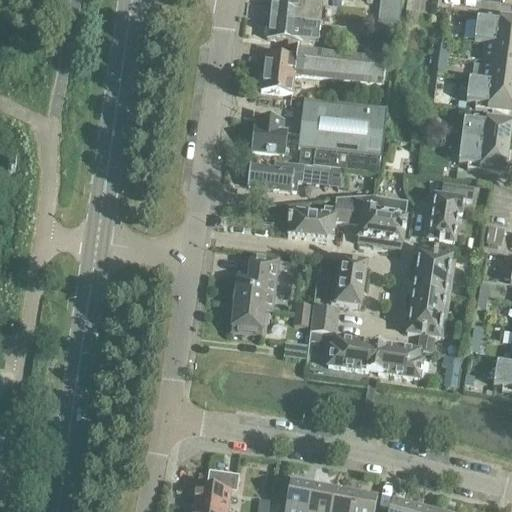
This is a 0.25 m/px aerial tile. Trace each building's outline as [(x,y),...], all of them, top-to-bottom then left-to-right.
[(397,40),(401,0),(380,0),(376,38),(397,40)] [(319,29),(321,10),(270,4),(268,24),(319,29)] [(511,22),(487,19),(486,24),(477,23),(474,45),(486,47),(481,85),(469,83),(466,106),(475,107),(475,112),(508,116),(509,111),(511,111),(511,22)] [(344,42),(346,32),(319,29),(268,24),(266,42),(320,48),(321,39),(344,42)] [(446,74),(450,48),(441,47),(437,72),(446,74)] [(383,88),(386,60),(297,51),(296,62),(294,79),(383,88)] [(292,98),(294,79),(296,62),(264,59),(260,95),(292,98)] [(382,163),(387,116),(304,106),(299,154),(314,156),(312,170),(378,178),(380,163),(382,163)] [(506,129),(507,124),(474,120),(473,125),(464,124),(458,166),(468,168),(467,173),(500,177),(501,172),(506,173),(511,130),(506,129)] [(284,136),(285,125),(258,122),(257,133),(254,133),(252,156),(284,160),(287,136),(284,136)] [(344,193),(346,175),(275,166),(273,175),(250,173),(248,191),(296,197),(297,186),(303,187),(302,188),(344,193)] [(432,181),(434,168),(420,166),(419,179),(432,181)] [(473,204),(475,192),(443,187),(441,199),(429,197),(422,242),(435,244),(434,247),(458,251),(466,203),(473,204)] [(379,214),(365,212),(365,201),(336,203),(336,213),(325,211),(324,219),(290,215),(287,242),(294,243),(294,246),(328,249),(328,246),(334,247),(336,225),(359,229),(356,245),(404,252),(408,222),(379,218),(379,214)] [(502,247),(504,234),(489,231),(487,244),(502,247)] [(442,342),(455,261),(417,255),(405,337),(442,342)] [(238,279),(234,309),(265,312),(273,313),(279,264),(251,261),(248,280),(238,279)] [(359,312),(366,268),(341,264),(336,296),(331,295),(329,308),(359,312)] [(481,290),(478,303),(488,304),(490,291),(481,290)] [(478,303),(476,315),(486,317),(488,304),(478,303)] [(312,318),(313,307),(296,305),(295,316),(312,318)] [(266,342),(267,330),(263,329),(265,312),(234,309),(231,338),(266,342)] [(337,339),(339,313),(314,311),(312,336),(337,339)] [(311,329),(312,318),(295,316),(294,327),(311,329)] [(481,343),(483,330),(474,329),(472,341),(481,343)] [(419,354),(333,341),(332,350),(329,350),(326,370),(418,383),(421,364),(418,363),(419,354)] [(479,356),(481,343),(472,341),(470,354),(479,356)] [(307,363),(308,348),(285,346),(283,360),(307,363)] [(459,362),(448,360),(444,390),(455,391),(459,362)] [(511,379),(511,362),(510,362),(509,368),(497,366),(495,377),(511,379)] [(511,379),(495,377),(493,389),(503,390),(502,395),(511,396),(511,379)] [(474,381),(466,379),(464,389),(472,391),(474,381)] [(237,496),(239,480),(209,476),(207,490),(197,489),(194,511),(203,511),(228,511),(231,496),(237,496)] [(281,495),(281,498),(288,499),(288,498),(290,486),(283,485),(282,492),(281,495)] [(308,511),(313,490),(290,486),(288,498),(288,499),(285,511),(308,511)] [(330,511),(334,494),(313,490),(308,511),(330,511)] [(353,511),(356,499),(334,494),(330,511),(353,511)] [(375,511),(377,503),(356,499),(353,511),(375,511)]
